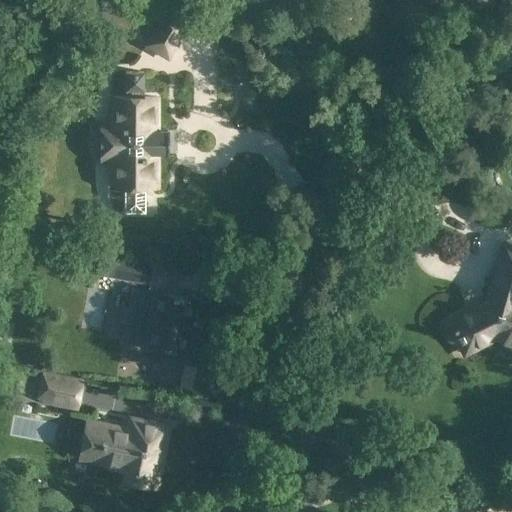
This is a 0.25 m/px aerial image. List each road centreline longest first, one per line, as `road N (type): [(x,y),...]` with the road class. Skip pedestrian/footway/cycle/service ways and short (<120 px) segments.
road 1 (residential): [(208,511),(272,281),(326,201),(408,117),(511,48)]
road 2 (track): [(70,0),(0,149)]
